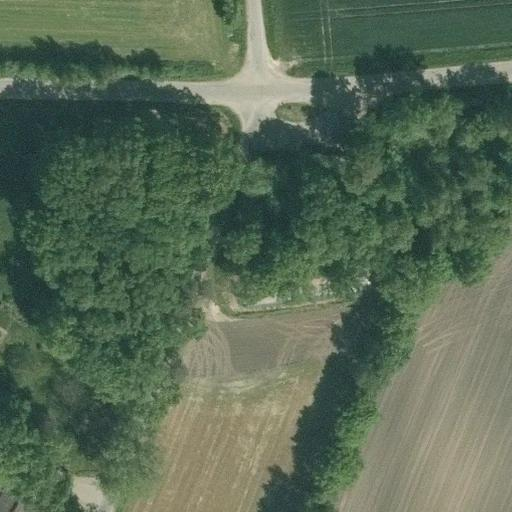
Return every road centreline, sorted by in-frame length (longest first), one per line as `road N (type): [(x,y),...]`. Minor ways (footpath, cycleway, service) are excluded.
road 1 (residential): [(264,92),(109,511)]
road 2 (residential): [(0,87),(264,92)]
road 3 (residential): [(264,92),(511,68)]
